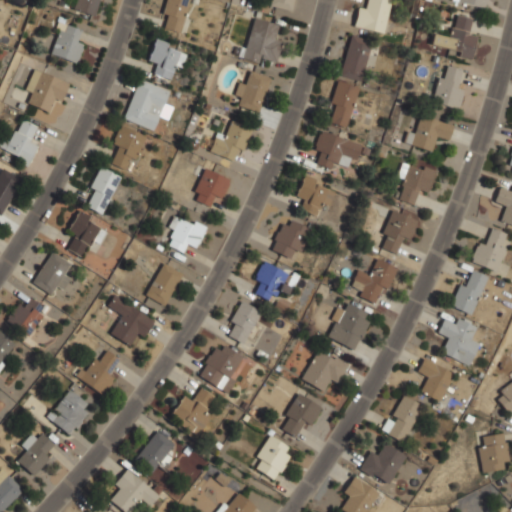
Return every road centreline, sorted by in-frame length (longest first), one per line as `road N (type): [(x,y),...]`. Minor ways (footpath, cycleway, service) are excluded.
road 1 (residential): [(43,511),(202,310),(300,111),(330,0)]
road 2 (residential): [(287,511),(389,359),(447,244),(511,22)]
road 3 (residential): [(0,272),(95,116),(136,0)]
